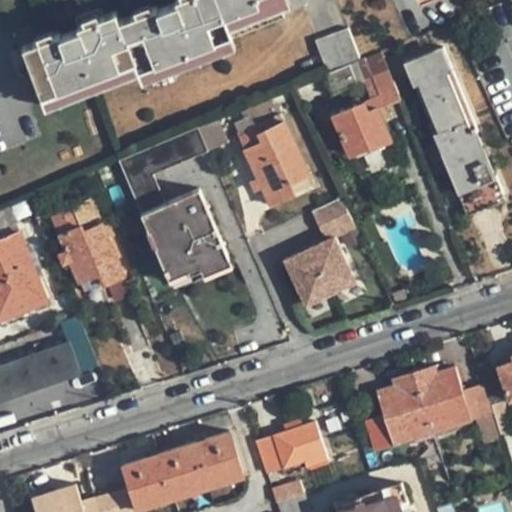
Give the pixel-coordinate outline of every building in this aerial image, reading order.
[(285,13),(279,0),(178,0),(160,7),(158,4),(120,18),(117,9),(78,23),(80,28),(61,34),(60,30),(24,44),(46,104),(285,13)] [(349,27),(317,39),(328,69),(360,57),(349,27)] [(477,131),(480,130),(444,46),(408,61),(469,208),(506,193),(498,174),(496,174),(477,131)] [(394,139),(381,108),(402,99),(383,51),(352,64),(351,63),(326,73),(334,93),(359,83),(367,102),(337,114),(353,153),(372,146),(372,148),(394,139)] [(284,119),(259,130),(263,139),(246,147),(261,178),(263,184),(273,204),(295,193),(290,183),(309,174),(284,119)] [(263,139),(259,130),(256,123),(239,131),(246,147),(263,139)] [(154,174),(208,151),(197,125),(118,159),(142,212),(166,202),(154,174)] [(256,187),(263,184),(261,178),(253,181),(256,187)] [(166,202),(142,212),(150,231),(159,228),(166,242),(157,246),(169,273),(188,265),(192,275),(229,258),(199,188),(166,202)] [(327,240),(288,260),(309,305),(358,281),(337,236),(357,226),(343,196),(313,211),(327,240)] [(0,209),(0,237),(19,230),(10,206),(0,209)] [(53,215),(67,248),(71,257),(80,280),(100,272),(104,282),(123,274),(103,223),(84,230),(75,206),(53,215)] [(150,231),(157,246),(166,242),(159,228),(150,231)] [(20,229),(19,230),(0,237),(0,316),(47,298),(20,229)] [(64,260),(71,257),(67,248),(61,251),(64,260)] [(173,283),(192,275),(188,265),(169,273),(173,283)] [(41,349),(42,352),(52,380),(52,383),(81,372),(70,339),(41,349)] [(0,398),(52,380),(42,352),(0,366),(0,398)] [(511,361),(503,365),(511,391),(511,361)] [(380,389),(388,414),(368,420),(377,448),(491,411),(484,384),(464,390),(457,366),(439,372),(437,364),(397,377),(399,384),(380,389)] [(511,426),(503,401),(493,404),(502,433),(511,429),(511,426)] [(318,421),(258,440),(269,471),(304,459),(328,452),(318,421)] [(230,431),(161,453),(175,495),(243,473),(230,431)] [(363,446),(359,432),(330,442),(335,456),(363,446)] [(330,460),(328,452),(304,459),(307,468),(330,460)] [(138,506),(175,495),(161,453),(124,464),(131,486),(96,498),(100,511),(136,511),(139,511),(138,506)] [(360,495),(361,500),(341,507),(342,511),(413,511),(404,480),(360,495)] [(85,511),(82,501),(76,483),(33,497),(37,511),(85,511)] [(303,511),(311,510),(306,493),(280,501),(283,511),(303,511)] [(96,497),(82,501),(85,511),(100,511),(96,498),(96,497)]
